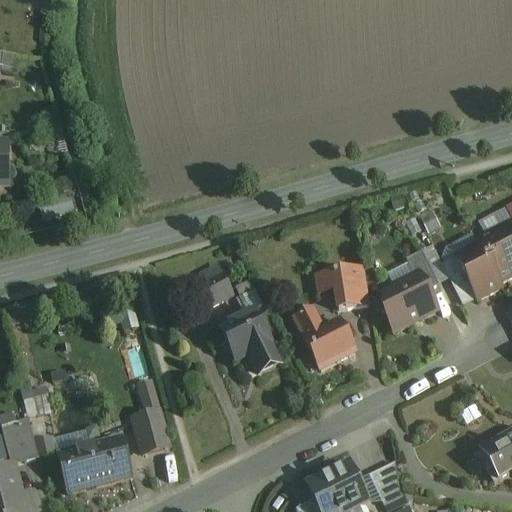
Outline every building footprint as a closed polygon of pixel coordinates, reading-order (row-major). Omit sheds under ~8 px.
[(0,48),(12,48),(10,22),(0,22),(0,48)] [(511,233),(509,228),(475,246),(477,250),(498,287),(511,280),(511,233)] [(477,250),(455,261),(476,304),(500,292),(498,287),(477,250)] [(382,316),(393,337),(436,316),(426,296),(437,290),(420,257),(405,265),(413,282),(380,299),(387,313),(382,316)] [(478,311),(457,267),(443,275),(465,317),(478,311)] [(333,316),(370,312),(364,270),(313,277),(316,300),(331,298),(333,316)] [(232,299),(220,278),(197,290),(207,311),(232,299)] [(337,326),(322,334),(312,314),(303,318),(298,309),(289,313),(304,343),(319,374),(353,357),(337,326)] [(255,316),(219,334),(235,366),(248,359),(257,377),(278,367),(269,349),(271,348),(255,316)] [(47,390),(23,393),(27,419),(50,416),(47,390)] [(160,416),(129,425),(142,463),(172,454),(160,416)] [(27,424),(0,431),(10,470),(37,463),(27,424)] [(511,437),(480,455),(487,468),(484,470),(493,487),(511,477),(511,479),(511,437)] [(120,442),(57,459),(67,497),(130,481),(120,442)] [(399,498),(394,467),(368,480),(381,507),(399,498)] [(333,482),(310,494),(309,492),(308,492),(317,511),(358,511),(365,509),(348,473),(332,480),(333,482)] [(22,511),(13,475),(0,478),(0,511),(22,511)]
